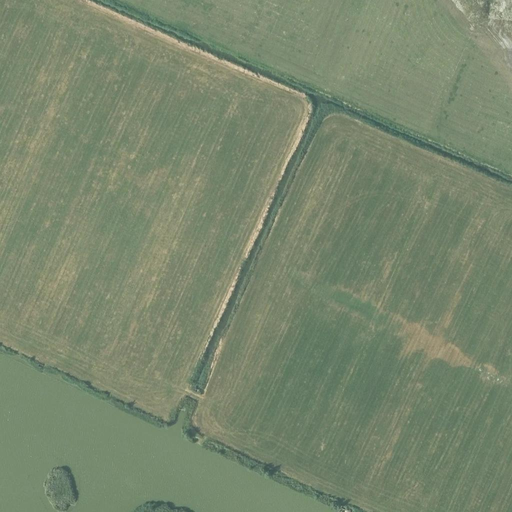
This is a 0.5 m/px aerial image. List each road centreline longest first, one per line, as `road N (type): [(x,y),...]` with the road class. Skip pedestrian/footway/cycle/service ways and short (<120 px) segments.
road 1 (residential): [(511,161),(302,68)]
road 2 (residential): [(302,68),(161,6)]
